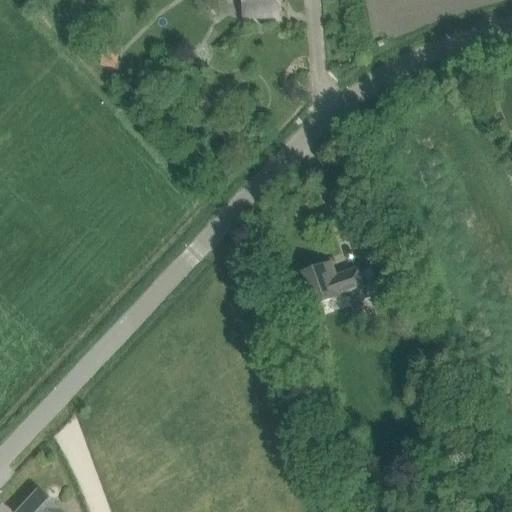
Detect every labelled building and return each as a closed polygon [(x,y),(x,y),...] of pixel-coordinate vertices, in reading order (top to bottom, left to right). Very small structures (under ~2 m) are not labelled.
[(225,0),(226,1),(244,1),(244,17),(279,18),(279,0),(225,0)] [(100,62),(117,64),(120,47),(102,44),(100,62)] [(301,275),(308,294),(313,306),(340,296),(365,286),(370,299),(382,294),(372,268),(360,272),(359,269),(333,278),(328,265),(301,275)] [(329,371),(325,358),(311,363),(316,376),(329,371)] [(58,511),(37,492),(18,511),(58,511)]
